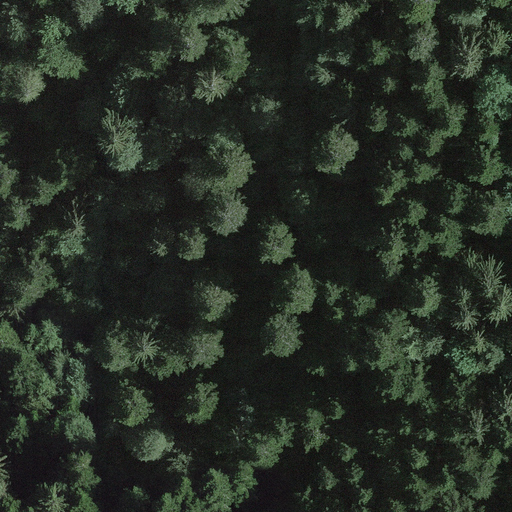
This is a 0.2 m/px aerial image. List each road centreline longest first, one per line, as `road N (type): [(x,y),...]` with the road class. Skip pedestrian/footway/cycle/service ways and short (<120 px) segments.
road 1 (track): [(262,511),(420,277),(469,187),(477,156),(470,112),(429,0)]
road 2 (track): [(116,0),(176,131),(190,221),(180,398),(131,511)]
